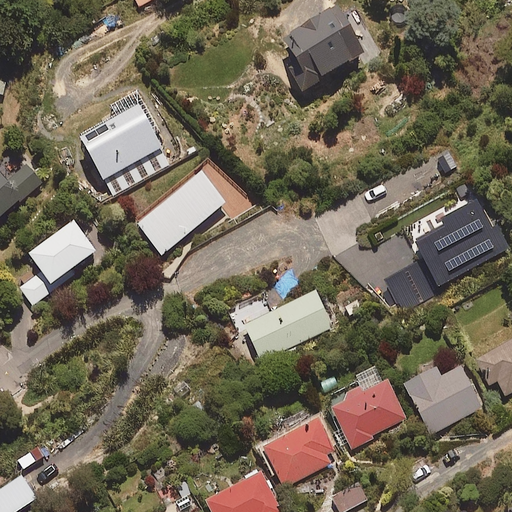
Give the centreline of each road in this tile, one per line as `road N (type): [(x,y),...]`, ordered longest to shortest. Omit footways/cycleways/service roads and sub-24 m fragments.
road 1 (residential): [(24,86),(185,0)]
road 2 (residential): [(6,375),(93,316),(149,298)]
